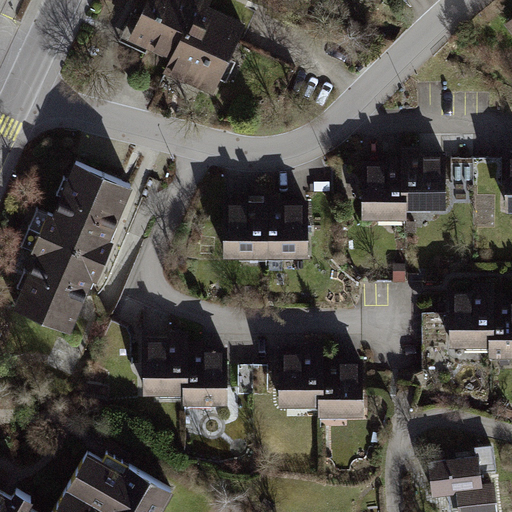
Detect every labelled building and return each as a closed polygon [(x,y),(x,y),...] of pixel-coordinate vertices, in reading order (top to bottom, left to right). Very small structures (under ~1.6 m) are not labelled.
[(141,0),(125,34),(164,53),(157,67),(210,92),(243,23),(202,4),(204,0),(141,0)] [(403,148),(403,157),(403,189),(408,189),(408,210),(448,209),(448,155),(424,155),(424,148),(403,148)] [(409,221),(408,210),(408,189),(403,189),(403,157),(389,157),(389,162),(363,162),(363,221),(409,221)] [(84,283),(88,272),(97,276),(112,239),(104,236),(109,224),(113,225),(131,183),(76,159),(54,213),(48,212),(32,248),(38,251),(15,304),(70,327),(88,285),(84,283)] [(225,260),(269,259),(269,201),(269,194),(248,194),(248,201),(225,201),(225,260)] [(309,201),(269,201),(269,259),(310,259),(309,201)] [(406,269),(394,270),(395,283),(406,283),(406,269)] [(452,349),(491,348),(491,329),(497,329),(497,295),(497,286),(476,286),(476,291),(452,291),(452,349)] [(511,295),(497,295),(497,329),(491,329),(491,348),(492,359),(511,358),(511,300),(511,301),(511,295)] [(144,396),(183,396),(183,377),(189,376),(189,342),(189,333),(168,333),(168,338),(144,339),(144,396)] [(203,342),(189,342),(189,376),(183,377),(183,396),(184,406),(229,406),(229,348),(203,348),(203,342)] [(281,408),(320,408),(319,389),(326,389),(325,354),(325,345),(304,346),(304,351),(280,351),(281,408)] [(339,354),(325,354),(326,389),(319,389),(320,408),(320,418),(366,418),(365,360),(339,360),(339,354)] [(241,362),(240,388),(269,389),(270,363),(241,362)] [(157,511),(171,488),(129,463),(124,472),(87,450),(51,511),(38,511),(26,505),(31,496),(17,488),(12,496),(0,489),(0,511),(157,511)] [(478,450),(427,456),(432,492),(454,489),(456,511),(498,511),(494,476),(481,477),(478,450)]
